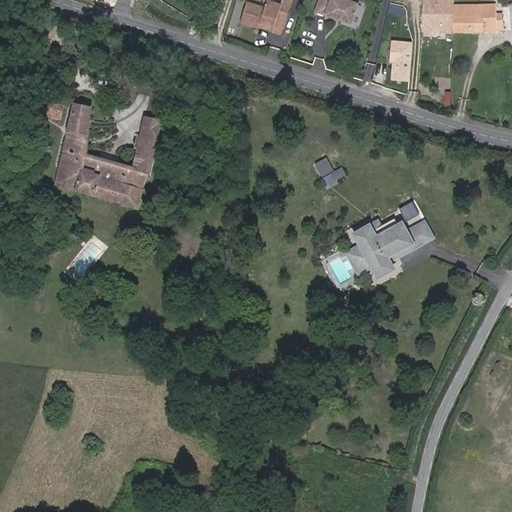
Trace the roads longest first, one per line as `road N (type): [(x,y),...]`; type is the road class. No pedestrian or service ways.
road 1 (secondary): [(120,17),(511,140)]
road 2 (tertiary): [(418,511),(431,444),(511,283)]
